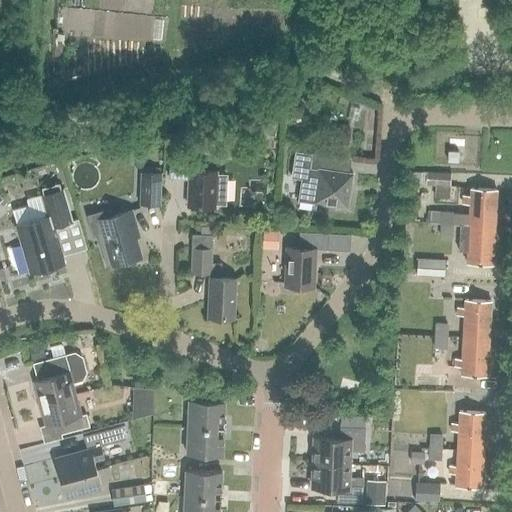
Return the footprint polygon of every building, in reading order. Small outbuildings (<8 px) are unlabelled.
[(333,144),(349,146),(351,129),(335,127),(333,144)] [(192,152),(178,151),(171,151),(170,179),(189,180),(188,206),(215,208),(215,204),(226,205),(228,175),(216,174),(216,171),(191,170),(192,152)] [(299,201),(314,203),(348,208),(353,174),(327,170),(329,156),(313,154),(295,151),(291,178),(302,180),(299,201)] [(459,163),(460,152),(448,151),(448,163),(459,163)] [(161,172),(161,168),(141,168),(141,205),(163,205),(163,172),(161,172)] [(416,185),(426,185),(426,173),(409,172),(408,181),(416,181),(416,185)] [(450,187),(451,174),(426,173),(426,185),(450,187)] [(470,188),(470,196),(462,196),(461,204),(470,205),(469,226),(494,227),(496,189),(470,188)] [(72,221),(62,190),(27,200),(28,206),(13,210),(17,226),(30,273),(65,263),(54,226),(72,221)] [(114,216),(112,208),(87,215),(94,236),(100,234),(104,246),(100,247),(106,267),(141,257),(136,238),(139,237),(131,211),(114,216)] [(440,223),(440,224),(454,225),(454,211),(441,211),(440,223)] [(453,238),(454,225),(440,224),(440,237),(453,238)] [(494,227),(469,226),(460,225),(459,252),(467,253),(467,264),(492,265),(494,227)] [(200,226),(200,235),(211,235),(212,235),(213,227),(200,226)] [(278,250),(279,232),(264,231),(263,249),(278,250)] [(316,250),(328,250),(329,234),(301,233),(300,248),(288,248),(286,286),(314,288),(316,250)] [(339,245),(355,247),(355,234),(340,233),(339,245)] [(191,273),(209,273),(211,249),(192,248),(191,273)] [(422,272),(450,272),(450,256),(422,256),(422,272)] [(207,317),(233,318),(235,278),(209,277),(207,317)] [(455,315),(464,316),(463,338),(488,339),(490,301),(465,300),(465,307),(455,306),(455,315)] [(435,324),(435,336),(448,337),(448,325),(448,324),(435,323),(435,324)] [(448,337),(435,336),(434,349),(447,349),(448,339),(448,337)] [(486,377),(488,339),(463,338),(463,339),(462,359),(453,358),(453,366),(461,366),(461,376),(486,377)] [(40,345),(27,348),(30,360),(43,356),(40,345)] [(34,381),(40,403),(75,394),(73,384),(84,381),(87,372),(84,357),(76,352),(41,362),(45,378),(34,381)] [(425,372),(426,388),(451,387),(451,372),(425,372)] [(137,385),(136,413),(157,413),(158,386),(137,385)] [(75,394),(40,403),(46,425),(50,424),(54,436),(90,427),(86,414),(81,415),(75,394)] [(187,414),(223,415),(224,402),(188,400),(187,414)] [(459,412),(458,424),(450,423),(450,431),(458,431),(457,449),(483,451),(484,413),(459,412)] [(223,429),(223,415),(187,414),(187,427),(223,429)] [(122,426),(83,437),(87,450),(90,449),(100,446),(126,440),(122,426)] [(222,442),(223,429),(187,427),(186,441),(222,442)] [(312,464),(349,466),(349,452),(364,452),(364,441),(364,430),(339,429),(338,441),(313,439),(312,464)] [(428,448),(443,449),(443,436),(429,436),(428,448)] [(222,456),(222,442),(186,441),(185,454),(222,456)] [(54,459),(60,479),(96,469),(94,460),(103,457),(100,446),(90,449),(87,450),(54,459)] [(442,461),(443,449),(428,448),(428,460),(442,461)] [(457,449),(456,466),(448,466),(448,473),(456,474),(455,487),(481,488),(483,451),(457,449)] [(423,465),(423,453),(411,453),(411,465),(423,465)] [(362,504),(362,491),(363,479),(349,478),(349,466),(312,464),(312,488),(337,489),(336,503),(362,504)] [(102,489),(96,469),(60,479),(65,499),(102,489)] [(184,484),(220,485),(221,472),(184,470),(184,484)] [(387,480),(366,479),(365,504),(386,505),(387,480)] [(415,501),(440,502),(440,483),(416,483),(415,501)] [(112,490),(115,507),(153,500),(150,484),(112,490)] [(220,499),(220,485),(184,484),(183,497),(220,499)] [(219,511),(220,499),(183,497),(183,510),(219,511)]
